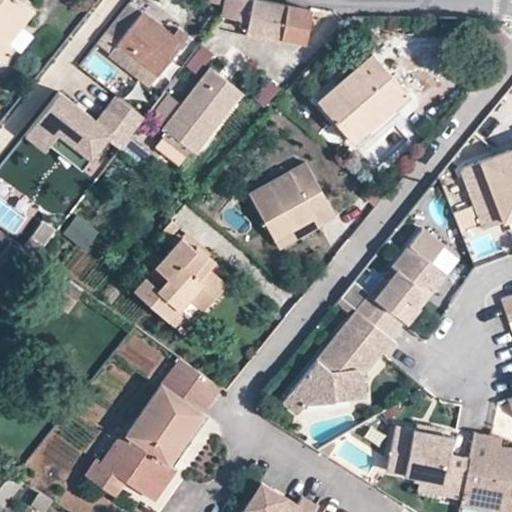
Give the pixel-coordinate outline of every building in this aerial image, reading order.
[(0,0),(0,58),(9,46),(7,43),(19,27),(14,22),(26,6),(17,0),(0,0)] [(224,0),(223,4),(221,15),(247,20),(281,28),(286,6),(262,1),(259,0),(258,0),(224,0)] [(126,1),(103,30),(118,40),(156,71),(185,36),(176,28),(169,36),(126,1)] [(26,6),(14,22),(19,27),(32,11),(26,6)] [(281,28),(280,36),(304,41),(310,11),(286,6),(281,28)] [(281,28),(247,20),(245,28),(280,36),(281,28)] [(156,71),(118,40),(107,54),(146,84),(156,71)] [(370,53),(317,100),(351,140),(366,127),(360,120),(383,100),(389,107),(405,93),(370,53)] [(195,152),(241,92),(209,67),(163,127),(188,146),(195,152)] [(99,122),(57,88),(25,128),(47,145),(50,142),(58,132),(90,158),(105,139),(117,149),(144,116),(119,97),(99,122)] [(383,100),(360,120),(366,127),(389,107),(383,100)] [(188,146),(163,127),(150,143),(176,162),(188,146)] [(50,142),(83,168),(90,158),(58,132),(50,142)] [(511,147),(465,165),(460,170),(481,226),(511,214),(511,147)] [(304,163),(249,194),(272,237),(310,217),(314,226),(333,215),(304,163)] [(310,217),(272,237),(276,247),(314,226),(310,217)] [(46,246),(58,228),(44,220),(33,238),(46,246)] [(354,309),(366,319),(385,335),(400,316),(404,318),(418,300),(413,297),(420,288),(425,292),(444,269),(428,255),(441,238),(421,220),(390,257),(394,261),(385,273),(380,269),(350,306),(354,309)] [(142,280),(131,292),(166,324),(185,302),(201,315),(223,290),(206,275),(197,267),(205,258),(196,249),(192,253),(177,241),(150,272),(160,280),(152,289),(142,280)] [(214,266),(205,258),(197,267),(206,275),(214,266)] [(150,272),(142,280),(152,289),(160,280),(150,272)] [(74,299),(56,287),(48,298),(66,311),(74,299)] [(418,300),(425,292),(420,288),(413,297),(418,300)] [(511,296),(502,300),(506,313),(511,311),(511,296)] [(350,306),(338,297),(332,304),(346,317),(354,309),(350,306)] [(346,317),(278,401),(293,413),(302,403),(360,396),(359,374),(376,352),(382,356),(394,342),(385,335),(366,319),(354,309),(346,317)] [(167,462),(218,387),(177,358),(124,433),(103,464),(97,460),(94,458),(82,476),(115,498),(127,481),(145,494),(167,462)] [(412,431),(437,436),(438,429),(413,424),(412,431)] [(488,430),(472,426),(465,459),(458,497),(511,508),(511,443),(498,440),(487,438),(488,430)] [(392,427),(383,471),(411,477),(410,482),(417,483),(438,487),(437,495),(457,501),(458,497),(465,459),(445,456),(447,447),(436,444),(437,436),(412,431),(392,427)] [(120,429),(97,460),(103,464),(124,433),(120,429)] [(499,431),(488,430),(487,438),(498,440),(499,431)] [(437,436),(436,444),(447,447),(448,438),(437,436)] [(9,460),(3,470),(7,472),(10,474),(13,476),(18,466),(9,460)] [(167,462),(145,494),(154,500),(176,468),(167,462)] [(13,476),(10,474),(0,485),(0,499),(5,504),(23,482),(13,476)] [(260,480),(238,511),(308,511),(314,503),(300,494),(294,503),(281,494),(276,501),(269,496),(273,489),(260,480)] [(438,487),(417,483),(415,491),(437,495),(438,487)] [(281,494),(273,489),(269,496),(276,501),(281,494)] [(45,511),(53,500),(38,491),(29,506),(37,511),(45,511)]
